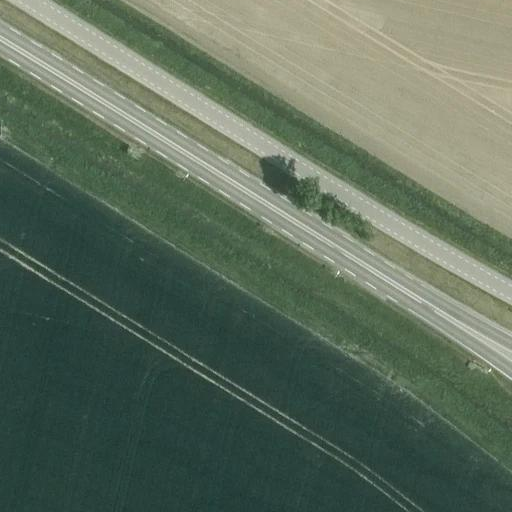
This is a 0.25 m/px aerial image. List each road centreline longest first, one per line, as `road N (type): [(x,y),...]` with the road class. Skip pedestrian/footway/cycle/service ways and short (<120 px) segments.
road 1 (secondary): [(494,346),(0,39)]
road 2 (unclassified): [(511,294),(26,0)]
road 3 (track): [(122,0),(511,237)]
